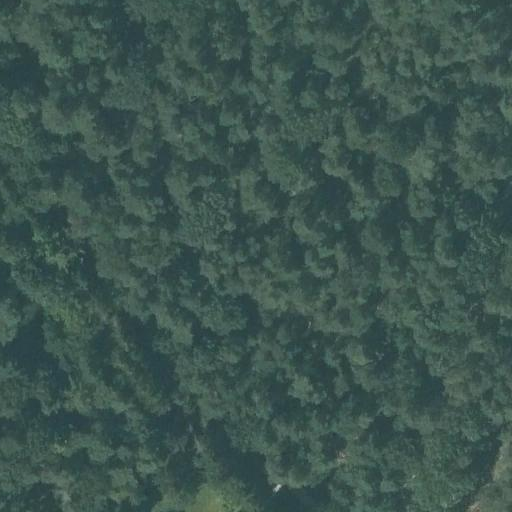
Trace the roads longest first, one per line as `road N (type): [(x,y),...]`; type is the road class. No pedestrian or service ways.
road 1 (track): [(0,162),(308,511)]
road 2 (track): [(511,197),(409,511)]
